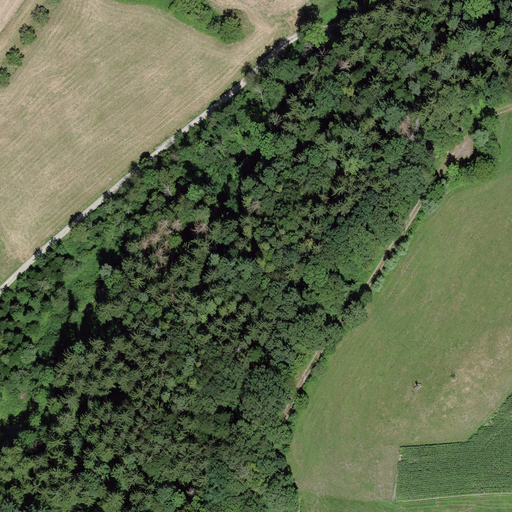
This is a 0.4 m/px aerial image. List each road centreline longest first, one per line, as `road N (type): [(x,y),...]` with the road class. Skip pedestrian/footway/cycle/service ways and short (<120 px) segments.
road 1 (track): [(0,292),(282,45),(362,21),(395,0)]
road 2 (track): [(511,108),(470,127),(310,363),(274,452),(271,477),(284,511)]
road 3 (track): [(297,511),(297,493),(312,480),(421,424)]
